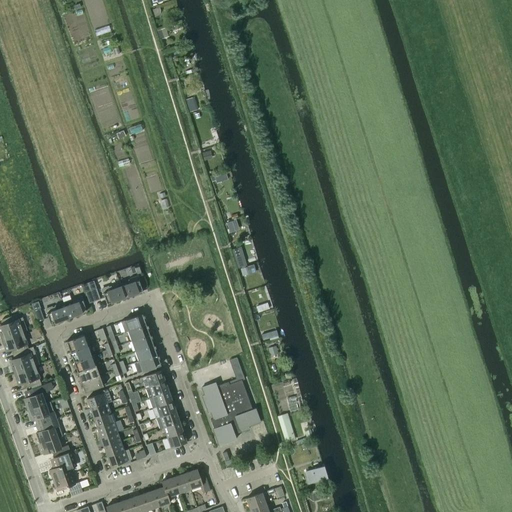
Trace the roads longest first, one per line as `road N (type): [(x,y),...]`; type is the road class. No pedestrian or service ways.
road 1 (residential): [(204,452),(151,296),(98,315),(48,334),(102,489)]
road 2 (tertiary): [(43,511),(0,386)]
